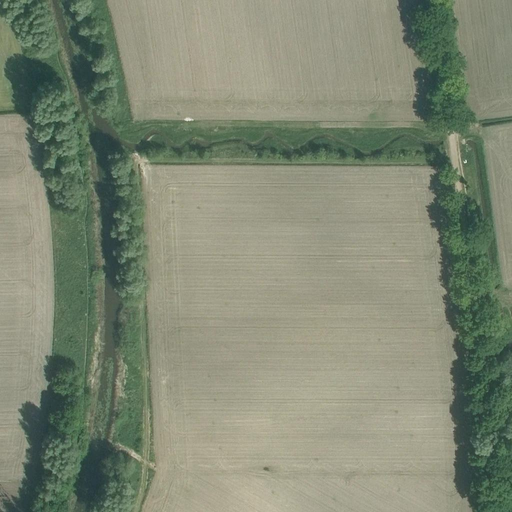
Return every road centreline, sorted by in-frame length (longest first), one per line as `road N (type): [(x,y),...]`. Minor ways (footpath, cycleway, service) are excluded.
road 1 (track): [(489,511),(481,357),(453,156)]
road 2 (track): [(450,132),(133,129)]
road 3 (track): [(431,0),(453,156)]
